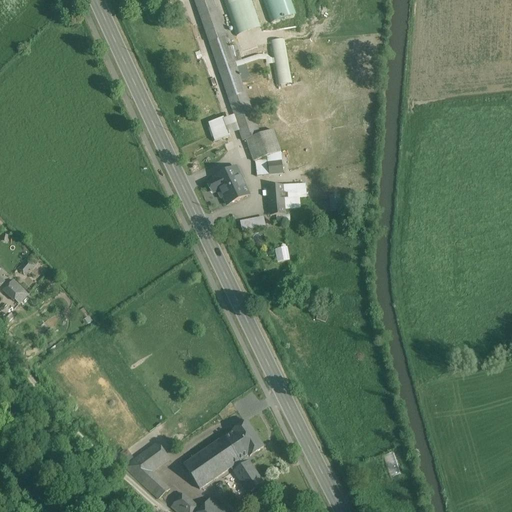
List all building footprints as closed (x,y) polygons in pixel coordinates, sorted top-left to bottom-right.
[(226,36),(213,0),(194,0),(209,42),(226,36)] [(224,0),(234,36),(259,30),(251,0),(224,0)] [(237,67),(226,36),(209,42),(228,99),(245,93),(241,80),(237,67)] [(284,40),(269,43),(276,84),(292,81),(284,40)] [(245,64),(237,67),(241,80),(250,77),(245,64)] [(245,93),(228,99),(243,141),(246,140),(260,135),(245,93)] [(229,136),(222,117),(207,122),(213,142),(229,136)] [(260,135),(246,140),(254,162),(268,157),(281,153),(273,130),(260,135)] [(232,142),(226,144),(229,151),(234,148),(232,142)] [(282,162),(281,153),(268,157),(268,160),(269,163),(282,162)] [(282,162),(269,163),(268,160),(255,162),(257,177),(283,174),(282,162)] [(236,168),(214,178),(215,179),(209,182),(208,184),(212,192),(215,193),(220,190),(227,205),(249,195),(242,180),(244,179),(241,173),(239,174),(236,168)] [(305,184),(268,187),(269,207),(270,216),(276,216),(286,215),(285,209),(300,208),(299,197),(306,197),(305,184)] [(339,195),(330,196),(331,205),(340,205),(339,195)] [(264,217),(240,222),(242,232),(266,227),(264,217)] [(276,249),(278,262),(289,260),(287,247),(276,249)] [(13,279),(11,282),(21,292),(24,290),(13,279)] [(3,289),(14,300),(21,292),(11,282),(3,289)] [(264,446),(247,420),(232,430),(248,455),(249,456),(264,446)] [(232,430),(183,462),(199,487),(248,455),(232,430)] [(172,484),(154,466),(172,454),(160,438),(126,460),(160,494),(172,484)] [(383,454),(390,475),(400,472),(393,451),(383,454)] [(264,482),(249,459),(233,470),(248,492),(264,482)] [(183,490),(171,503),(180,511),(191,511),(198,505),(183,490)] [(230,511),(211,495),(194,511),(230,511)]
